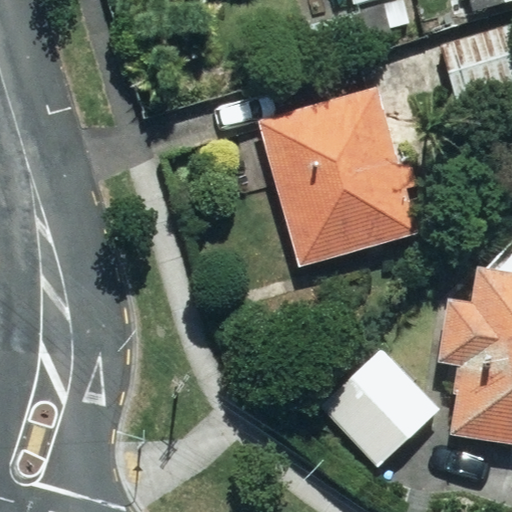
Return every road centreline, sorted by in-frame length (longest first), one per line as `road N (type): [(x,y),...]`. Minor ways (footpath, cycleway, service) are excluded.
road 1 (residential): [(60,258),(85,313),(97,380),(94,462),(78,511)]
road 2 (residential): [(60,258),(0,49)]
road 3 (residential): [(0,407),(60,258)]
